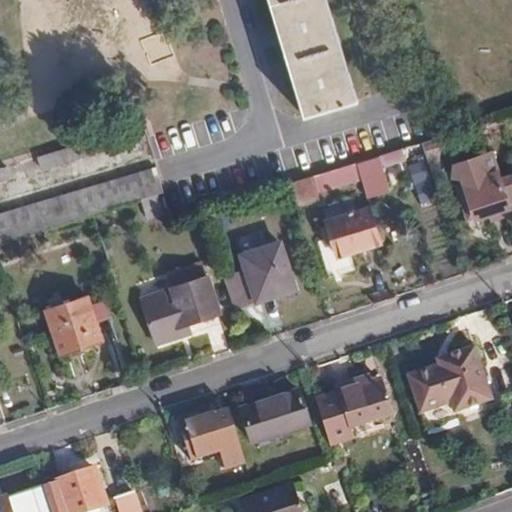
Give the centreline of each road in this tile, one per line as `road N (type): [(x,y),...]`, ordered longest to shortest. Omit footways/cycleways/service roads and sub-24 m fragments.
road 1 (unclassified): [(511,284),(0,445)]
road 2 (residential): [(235,0),(280,136)]
road 3 (residential): [(280,136),(401,102)]
